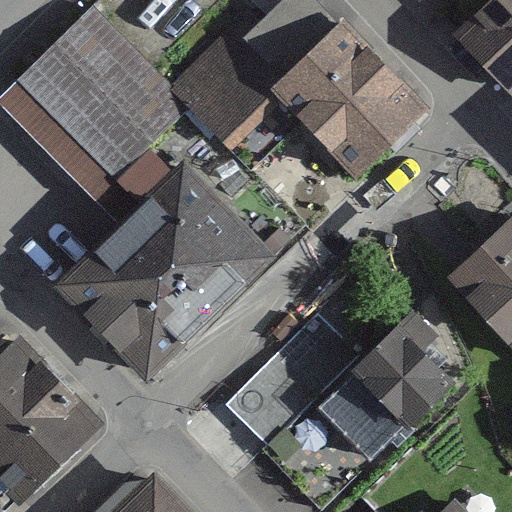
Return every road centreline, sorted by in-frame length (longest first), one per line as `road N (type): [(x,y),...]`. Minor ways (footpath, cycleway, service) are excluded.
road 1 (residential): [(465,106),(154,422)]
road 2 (residential): [(154,422),(0,268)]
road 3 (residential): [(364,0),(465,106)]
road 4 (residential): [(154,422),(60,511)]
road 5 (residential): [(241,511),(154,422)]
